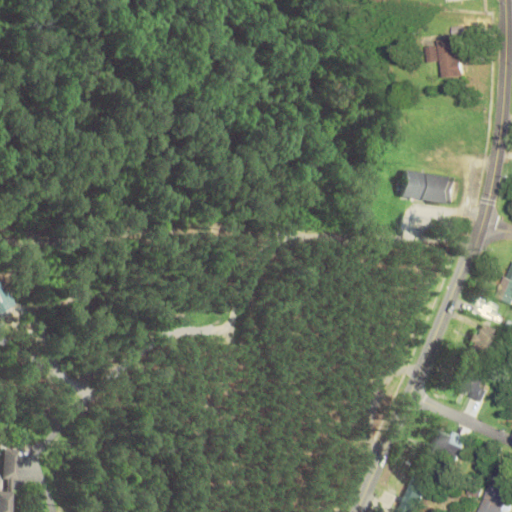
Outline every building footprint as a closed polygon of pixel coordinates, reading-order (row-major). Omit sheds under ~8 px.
[(462,75),(459,38),(437,40),(438,46),(427,47),(429,61),(441,60),(443,77),(462,75)] [(451,204),(455,176),(404,169),(400,197),(451,204)] [(511,259),(496,297),(511,304),(511,259)] [(0,310),(13,304),(0,278),(0,310)] [(184,318),(184,309),(164,309),(164,318),(184,318)] [(496,331),(477,323),(469,346),(487,353),(496,331)] [(478,385),(481,372),(464,368),(458,394),(484,399),(486,387),(478,385)] [(457,462),(468,437),(441,425),(430,450),(457,462)] [(18,479),(17,449),(2,450),(4,479),(18,479)] [(478,511),(479,511),(503,511),(511,494),(511,480),(496,473),(478,511)] [(417,511),(428,486),(410,479),(396,511),(417,511)] [(0,511),(8,511),(9,492),(0,491),(0,511)]
